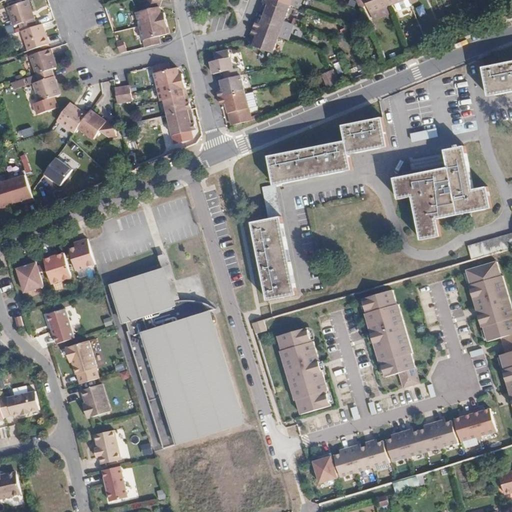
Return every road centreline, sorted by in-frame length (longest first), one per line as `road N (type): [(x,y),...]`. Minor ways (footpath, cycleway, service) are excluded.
road 1 (residential): [(216,152),(511,33)]
road 2 (residential): [(188,165),(272,435),(288,454)]
road 3 (residential): [(0,452),(52,439),(64,428),(49,372),(10,334),(0,312)]
road 4 (residential): [(188,165),(0,248)]
road 5 (residential): [(82,5),(78,36),(86,60),(106,69),(189,46)]
